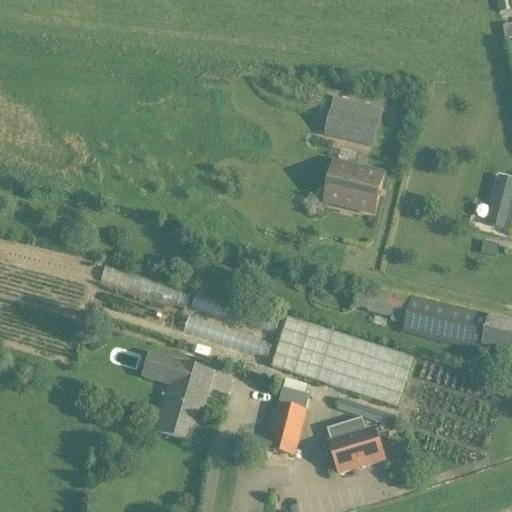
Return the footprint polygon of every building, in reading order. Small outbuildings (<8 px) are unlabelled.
[(353,128),(355,117),(334,112),(331,124),(328,136),(350,141),(353,128)] [(382,178),(335,167),(327,201),(373,212),(382,178)] [(484,243),(482,255),(496,258),(499,246),(484,243)] [(102,269),(102,283),(136,285),(136,278),(130,278),(130,270),(102,269)] [(511,322),(410,297),(409,298),(358,287),(353,309),(390,318),(390,322),(403,325),(401,333),(483,353),(484,348),(511,354),(511,322)] [(287,319),(271,369),(398,409),(413,359),(287,319)] [(90,350),(104,342),(99,333),(85,341),(90,350)] [(172,378),(160,418),(156,433),(188,442),(199,405),(202,406),(212,374),(170,362),(166,377),(172,378)] [(358,399),(337,404),(342,423),(363,418),(358,399)] [(305,412),(279,405),(268,450),(294,457),(305,412)] [(328,433),(332,446),(330,446),(340,478),(385,464),(376,432),(367,435),(363,422),(328,433)]
